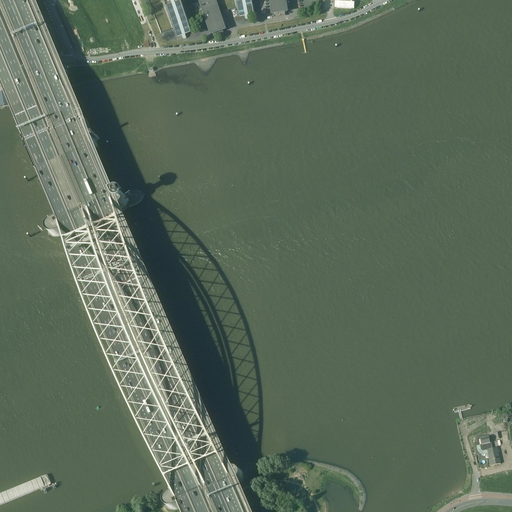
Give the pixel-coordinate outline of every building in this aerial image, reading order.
[(172,29),(161,1),(160,0),(147,0),(161,34),(161,33),(172,29)] [(187,24),(184,15),(177,0),(160,0),(161,1),(172,29),(176,40),(182,37),(183,39),(183,40),(186,39),(185,36),(191,34),(187,24)] [(227,11),(236,8),(233,0),(177,0),(184,15),(187,24),(204,19),(199,3),(209,0),(213,0),(218,14),(227,11)] [(209,0),(199,3),(204,19),(210,36),(224,31),(218,14),(213,0),(209,0)] [(251,3),(250,0),(233,0),(236,8),(239,19),(245,18),(245,20),(248,20),(248,17),(254,15),(251,3)] [(269,0),(272,15),(286,13),(284,0),(269,0)] [(6,92),(0,92),(0,107),(9,106),(6,92)] [(27,142),(28,144),(40,174),(41,174),(99,150),(99,149),(86,118),(86,117),(85,117),(28,141),(27,142)] [(60,237),(94,223),(136,205),(138,204),(141,202),(142,200),(143,198),(144,196),(144,195),(142,193),(141,192),(139,191),(137,191),(134,191),(131,192),(54,225),(53,226),(52,228),(51,231),(51,233),(51,234),(53,236),(56,237),(58,237),(60,237)] [(481,445),(479,446),(480,450),(482,452),(487,451),(490,467),(494,466),(500,464),(497,448),(492,450),(490,441),(489,441),(488,438),(485,439),(483,438),(482,438),(481,439),(480,440),(481,445)] [(173,510),(176,510),(179,509),(239,484),(242,481),(244,479),(246,477),(246,475),(246,474),(246,473),(245,471),(243,470),(241,470),(240,470),(237,470),(234,470),(231,472),(173,496),(170,498),(169,499),(167,501),(166,503),(166,505),(166,506),(166,508),(167,508),(168,509),(171,510),(173,510)]
